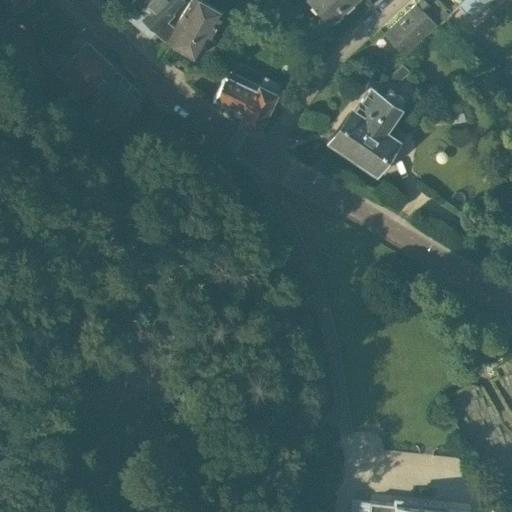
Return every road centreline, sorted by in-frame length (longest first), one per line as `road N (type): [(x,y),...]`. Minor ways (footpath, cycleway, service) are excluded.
road 1 (tertiary): [(511,309),(266,158)]
road 2 (tertiary): [(266,158),(171,94),(75,0)]
road 3 (residential): [(266,158),(349,44),(398,0)]
